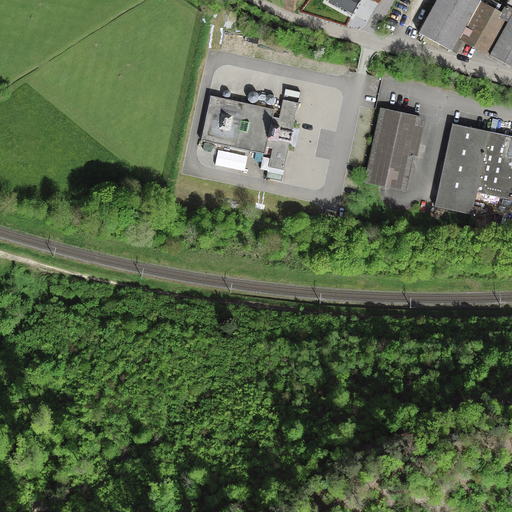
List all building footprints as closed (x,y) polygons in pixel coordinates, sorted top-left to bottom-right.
[(328,0),(353,14),(360,0),(328,0)] [(436,0),(418,34),(451,52),(458,39),(489,56),(509,18),(501,14),(476,0),(436,0)] [(505,65),(507,62),(511,64),(511,0),(508,0),(501,14),(509,18),(489,56),(505,65)] [(289,165),(294,140),(300,141),(303,126),(297,124),(302,99),(287,96),(283,116),(276,114),(277,105),(213,92),(204,136),(268,149),(270,140),(277,141),(273,162),(289,165)] [(420,113),(381,105),(367,177),(406,185),(420,113)] [(454,120),(438,203),(475,210),(479,189),(491,127),(454,120)] [(511,130),(491,127),(479,189),(511,195),(511,130)]
